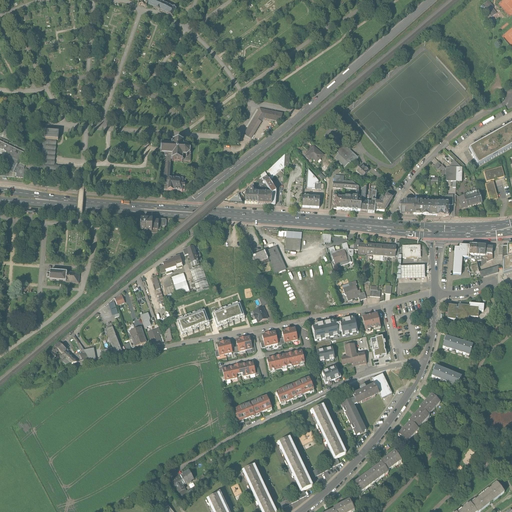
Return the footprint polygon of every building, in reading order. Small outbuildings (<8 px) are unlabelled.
[(156,0),(130,0),(133,0),(136,2),(139,3),(138,5),(146,8),(147,5),(150,7),(153,8),(156,9),(159,11),(163,12),(166,14),(169,15),(172,17),(176,10),(172,8),(169,6),(166,4),(163,3),(160,1),(156,0)] [(488,10),(492,8),(493,7),(489,0),(483,4),(488,10)] [(488,10),(486,11),(487,12),(491,18),(496,14),(492,8),(488,10)] [(252,141),(264,120),(281,124),(283,115),(260,110),(244,136),(252,141)] [(1,132),(0,131),(0,136),(9,141),(14,130),(3,125),(1,132)] [(473,146),(469,149),(478,166),(511,147),(511,125),(473,146)] [(324,136),(334,145),(338,140),(340,138),(343,135),(332,126),(324,136)] [(55,144),(56,143),(58,143),(59,134),(43,133),(42,141),(46,142),(43,176),(53,177),(53,174),(53,172),(55,172),(69,173),(69,167),(55,167),(53,166),(54,160),(55,144)] [(352,167),(359,159),(352,152),(338,140),(334,145),(331,148),(352,167)] [(0,152),(20,162),(24,153),(0,141),(0,152)] [(188,146),(187,147),(184,147),(184,143),(185,143),(184,143),(184,142),(184,141),(183,141),(183,142),(176,142),(174,142),(174,141),(173,141),(173,142),(172,142),(172,143),(173,143),(173,144),(172,144),(171,145),(171,146),(168,146),(168,144),(167,144),(167,146),(163,145),(163,144),(162,144),(162,145),(161,145),(160,145),(160,146),(161,146),(161,148),(160,148),(160,150),(160,153),(161,153),(161,155),(160,155),(160,156),(161,156),(161,157),(164,157),(164,158),(165,159),(171,161),(172,161),(172,162),(173,162),(173,161),(182,162),(182,163),(183,162),(184,162),(190,162),(190,163),(191,162),(190,162),(190,156),(191,156),(191,155),(190,154),(190,151),(191,151),(191,150),(190,150),(188,148),(188,147),(188,146)] [(307,154),(305,156),(308,160),(311,157),(317,163),(324,156),(314,147),(307,154)] [(20,162),(0,152),(0,162),(5,165),(4,169),(15,174),(19,165),(20,162)] [(269,181),(284,167),(284,166),(285,155),(275,164),(271,168),(265,173),(261,176),(265,184),(256,189),(257,190),(259,193),(266,189),(268,192),(270,191),(272,194),(276,192),(269,181)] [(165,159),(163,186),(165,186),(164,190),(168,190),(168,191),(174,191),(182,192),(182,190),(185,191),(185,180),(183,180),(183,179),(177,179),(170,178),(169,178),(170,175),(170,174),(170,171),(170,168),(170,167),(170,164),(171,164),(170,164),(171,161),(165,159)] [(445,169),(445,182),(456,182),(456,168),(456,163),(454,161),(449,165),(449,168),(445,169)] [(5,165),(0,162),(0,176),(16,178),(16,175),(15,174),(4,169),(5,165)] [(19,165),(15,174),(16,175),(16,178),(26,179),(27,170),(24,170),(24,168),(19,165)] [(356,172),(355,172),(362,178),(369,171),(362,165),(359,168),(356,172)] [(501,168),(484,172),(486,182),(504,177),(501,168)] [(308,169),(307,188),(321,190),(321,184),(318,184),(319,181),(308,169)] [(343,177),(334,176),(333,188),(342,189),(343,181),(343,177)] [(352,182),(343,181),(342,189),(358,190),(358,188),(352,182)] [(493,183),(485,185),(490,202),(498,199),(493,183)] [(254,193),(253,193),(253,190),(250,190),(250,193),(246,192),(245,203),(258,204),(259,193),(256,193),(256,192),(254,192),(254,193)] [(458,198),(461,210),(482,205),(478,192),(473,194),(458,198)] [(272,194),(259,193),(258,204),(271,205),(272,194)] [(229,202),(242,203),(238,195),(229,202)] [(448,218),(448,216),(455,216),(455,201),(453,201),(453,196),(445,195),(444,203),(444,218),(448,218)] [(374,204),(374,211),(383,212),(391,200),(386,196),(383,201),(380,199),(378,202),(377,204),(374,204)] [(320,198),(303,197),(302,208),(319,209),(320,198)] [(331,210),(340,210),(341,197),(333,197),(331,210)] [(341,197),(340,210),(350,211),(351,198),(341,197)] [(351,198),(350,211),(359,212),(360,203),(360,199),(351,198)] [(412,202),(402,202),(399,210),(399,217),(412,217),(412,202)] [(421,202),(412,202),(412,217),(420,217),(421,202)] [(429,203),(421,202),(420,217),(429,217),(429,203)] [(444,203),(437,203),(436,217),(444,218),(444,203)] [(374,204),(367,204),(366,212),(374,213),(374,211),(374,204)] [(153,220),(141,220),(141,232),(152,232),(152,230),(158,231),(159,226),(159,221),(153,221),(153,220)] [(300,252),(302,233),(278,231),(278,237),(286,238),(285,251),(300,252)] [(331,235),(322,234),(322,236),(324,243),(330,243),(331,235)] [(347,244),(342,245),(344,251),(345,251),(348,261),(348,264),(351,263),(349,256),(353,257),(354,250),(349,250),(347,244)] [(358,254),(366,255),(366,245),(359,245),(358,250),(358,254)] [(366,255),(373,256),(374,246),(366,245),(366,255)] [(469,245),(469,247),(468,255),(476,256),(477,246),(469,245)] [(511,245),(507,245),(507,259),(503,260),(503,275),(511,271),(511,245)] [(373,256),(380,256),(381,246),(374,246),(373,256)] [(380,256),(387,257),(388,247),(381,246),(380,256)] [(420,246),(402,246),(402,247),(402,254),(402,258),(420,258),(420,246)] [(459,249),(455,249),(453,275),(461,275),(462,258),(468,259),(468,258),(468,255),(469,247),(459,246),(459,249)] [(485,246),(477,246),(476,256),(481,256),(485,256),(485,246)] [(274,247),(264,252),(268,259),(275,274),(284,270),(274,247)] [(395,248),(388,247),(387,257),(395,258),(396,248),(395,248)] [(193,248),(183,251),(185,257),(188,256),(191,264),(201,261),(202,260),(199,252),(195,253),(193,248)] [(345,251),(344,251),(336,253),(336,254),(332,256),(332,257),(335,265),(348,261),(345,251)] [(264,252),(250,258),(253,265),(268,259),(264,252)] [(412,267),(400,267),(401,256),(398,255),(396,279),(400,280),(413,280),(425,279),(424,266),(412,267)] [(164,267),(159,269),(160,274),(166,273),(166,275),(172,273),(171,271),(183,267),(180,257),(174,259),(174,260),(168,262),(163,264),(164,267)] [(188,265),(190,271),(202,267),(201,261),(191,264),(188,265)] [(478,265),(471,267),(475,277),(480,275),(480,272),(478,268),(478,265)] [(498,266),(480,272),(480,275),(482,279),(498,274),(498,266)] [(190,271),(197,293),(209,288),(202,267),(190,271)] [(66,284),(66,283),(79,284),(80,274),(67,273),(67,274),(50,273),(49,283),(66,284)] [(183,273),(172,277),(177,295),(189,291),(183,273)] [(162,289),(157,277),(151,279),(160,308),(166,307),(160,290),(162,289)] [(356,282),(349,284),(350,287),(344,289),(346,296),(347,295),(348,301),(353,300),(353,299),(359,298),(358,295),(361,294),(360,291),(358,292),(356,285),(357,285),(356,282)] [(378,287),(371,287),(370,290),(369,290),(368,294),(370,294),(370,297),(383,298),(384,294),(381,293),(381,291),(378,291),(378,287)] [(246,298),(247,297),(249,300),(255,297),(251,291),(244,294),(246,298)] [(365,293),(361,294),(358,295),(359,298),(360,301),(367,299),(365,293)] [(264,296),(259,298),(262,306),(268,304),(264,296)] [(121,297),(114,299),(117,307),(124,304),(121,297)] [(114,302),(108,304),(112,316),(114,315),(115,318),(120,316),(119,314),(118,314),(114,302)] [(244,317),(239,304),(226,309),(226,307),(221,309),(219,310),(220,311),(212,314),(217,327),(244,317)] [(456,307),(449,306),(448,319),(454,319),(454,322),(457,322),(457,326),(467,326),(468,316),(478,317),(478,311),(483,312),(484,305),(469,304),(469,305),(470,305),(470,307),(458,306),(458,308),(456,308),(456,307)] [(267,319),(263,308),(254,312),(255,315),(254,316),(256,319),(258,318),(259,322),(267,319)] [(209,324),(204,310),(191,315),(191,314),(186,316),(184,316),(185,318),(177,320),(182,334),(209,324)] [(140,316),(145,328),(150,326),(148,320),(150,320),(148,314),(140,316)] [(380,327),(377,314),(362,317),(365,331),(380,327)] [(317,326),(312,327),(315,341),(339,336),(339,333),(342,332),(343,336),(358,333),(355,319),(350,320),(350,319),(344,320),(345,321),(339,322),(340,324),(337,325),(336,321),(330,323),(330,321),(325,323),(325,324),(323,324),(322,323),(317,324),(317,326)] [(112,328),(106,330),(112,348),(101,350),(103,358),(115,356),(122,354),(112,328)] [(146,344),(141,329),(129,333),(134,348),(146,344)] [(159,329),(147,333),(151,346),(161,344),(159,336),(161,336),(159,329)] [(170,329),(164,330),(165,338),(163,338),(164,342),(166,342),(166,343),(172,341),(170,329)] [(291,329),(288,330),(291,342),(297,341),(298,341),(296,335),(295,329),(292,330),(291,329)] [(285,343),(291,342),(288,330),(285,331),(282,332),(283,338),(284,343),(285,343)] [(272,333),(269,334),(271,346),(278,344),(277,339),(275,333),(272,333)] [(265,347),(271,346),(269,334),(265,334),(265,335),(262,336),(264,342),(265,347)] [(69,335),(61,341),(63,343),(70,336),(69,335)] [(95,359),(94,349),(84,351),(74,337),(73,338),(79,349),(80,349),(83,354),(79,354),(82,361),(89,360),(90,360),(95,359)] [(382,337),(370,339),(371,344),(370,344),(371,347),(372,347),(373,351),(374,353),(373,353),(374,358),(379,357),(379,359),(382,358),(382,356),(386,355),(385,351),(384,349),(385,349),(384,344),(385,344),(385,341),(383,341),(382,337)] [(246,338),(243,339),(245,351),(252,349),(251,344),(249,338),(246,338)] [(451,339),(446,338),(443,348),(469,355),(472,348),(451,341),(451,339)] [(239,352),(245,351),(243,339),(240,339),(240,340),(236,340),(238,347),(239,352)] [(132,348),(130,341),(124,343),(126,350),(132,348)] [(226,342),(223,342),(226,354),(232,353),(231,348),(230,341),(226,342)] [(219,356),(226,354),(223,342),(220,343),(217,344),(218,351),(219,356)] [(55,347),(46,356),(51,361),(57,354),(56,353),(58,351),(63,355),(66,351),(59,343),(55,347)] [(353,367),(366,364),(364,353),(356,355),(355,350),(354,350),(353,345),(354,345),(354,344),(353,343),(347,344),(347,346),(344,346),(345,352),(346,352),(347,357),(341,358),(342,365),(352,363),(353,367)] [(332,348),(317,351),(319,362),(335,359),(332,348)] [(77,362),(66,351),(63,355),(66,358),(62,362),(66,366),(71,364),(72,364),(77,362)] [(289,355),(284,356),(286,367),(292,366),(292,367),(298,365),(299,365),(299,364),(304,363),(302,352),(298,353),(297,352),(289,354),(289,355)] [(281,368),(286,367),(284,356),(280,357),(280,356),(271,358),(271,359),(267,360),(269,371),(275,370),(275,371),(277,370),(280,369),(282,369),(281,368)] [(253,363),(247,364),(250,375),(255,374),(254,369),(253,363)] [(243,377),(250,375),(247,364),(241,365),(237,366),(240,376),(243,376),(243,377)] [(234,367),(228,368),(230,380),(237,378),(237,377),(240,376),(237,366),(234,366),(234,367)] [(335,367),(322,373),(324,378),(323,379),(325,384),(341,377),(339,372),(338,373),(335,367)] [(441,369),(435,367),(431,376),(457,387),(460,379),(440,371),(441,369)] [(225,381),(230,380),(228,368),(222,369),(223,375),(225,381)] [(392,394),(382,374),(372,379),(374,384),(378,393),(381,399),(392,394)] [(57,384),(54,378),(46,381),(49,388),(57,384)] [(297,384),(292,386),(297,396),(301,394),(302,395),(309,392),(309,391),(313,389),(309,379),(305,380),(304,380),(297,383),(297,384)] [(361,391),(352,395),(354,399),(356,403),(360,401),(361,402),(375,396),(374,395),(378,393),(374,384),(365,388),(364,386),(362,387),(360,388),(361,391)] [(292,398),(297,396),(292,386),(288,387),(280,390),(280,391),(276,393),(276,394),(276,395),(277,394),(277,395),(280,403),(285,401),(285,402),(293,399),(292,398)] [(254,402),(250,403),(255,415),(271,408),(267,396),(262,398),(254,401),(254,402)] [(440,403),(432,396),(420,408),(421,409),(427,416),(440,403)] [(344,411),(348,420),(358,415),(353,405),(356,403),(354,399),(351,401),(351,400),(341,405),(344,411)] [(238,422),(255,415),(250,403),(246,405),(245,405),(238,408),(238,409),(233,410),(238,422)] [(310,412),(319,430),(332,424),(323,406),(310,412)] [(409,422),(410,423),(417,429),(429,417),(427,416),(421,409),(409,422)] [(366,432),(358,415),(348,420),(352,428),(356,436),(366,432)] [(418,430),(417,429),(410,423),(398,435),(406,443),(418,430)] [(340,441),(332,424),(319,430),(327,447),(340,441)] [(278,444),(286,460),(297,454),(290,439),(278,444)] [(346,454),(340,441),(327,447),(333,460),(337,458),(346,454)] [(401,461),(395,452),(381,462),(381,463),(387,471),(401,461)] [(286,460),(293,476),(305,470),(297,454),(286,460)] [(313,471),(315,477),(324,472),(332,468),(340,464),(337,458),(333,460),(329,462),(329,463),(321,467),(313,471)] [(381,463),(368,473),(374,482),(388,472),(387,471),(381,463)] [(243,472),(250,487),(262,482),(255,466),(243,472)] [(195,478),(190,469),(172,479),(179,492),(187,487),(185,483),(195,478)] [(313,486),(305,470),(293,476),(301,491),(304,490),(313,486)] [(360,492),(374,482),(368,473),(354,483),(360,492)] [(270,498),(262,482),(250,487),(258,503),(270,498)] [(497,484),(471,504),(476,511),(480,511),(491,504),(504,493),(497,484)] [(288,499),(280,503),(282,508),(290,504),(298,500),(298,499),(306,495),(304,490),(301,491),(296,494),(296,495),(288,498),(288,499)] [(207,500),(213,511),(222,511),(227,510),(220,494),(207,500)] [(276,511),(270,498),(258,503),(262,511),(276,511)] [(349,511),(354,510),(349,500),(334,508),(334,509),(336,511),(349,511)]
